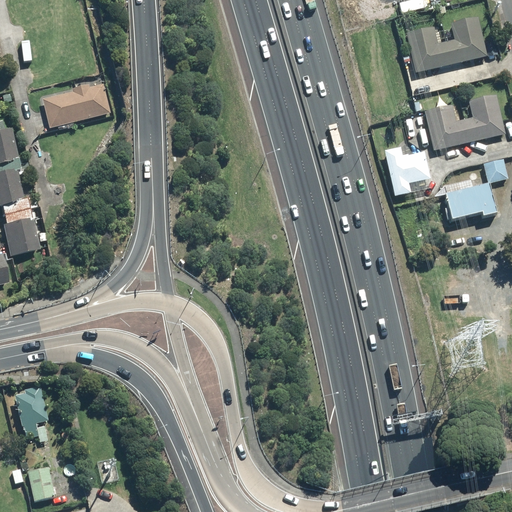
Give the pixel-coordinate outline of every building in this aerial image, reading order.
[(435,47),(431,30),(403,36),(412,76),(416,75),(484,60),(476,21),(448,27),(451,44),(435,47)] [(420,96),(416,75),(412,76),(405,78),(409,99),(420,96)] [(93,87),(92,84),(73,88),(74,93),(45,99),(51,129),(113,115),(107,84),(93,87)] [(452,124),(449,109),(421,115),(429,153),(503,138),(494,99),(464,105),(468,121),(452,124)] [(0,172),(17,169),(21,168),(12,129),(7,130),(4,120),(0,121),(0,172)] [(397,150),(380,154),(390,200),(428,192),(420,155),(399,159),(397,150)] [(501,162),(481,166),(485,187),(506,182),(501,162)] [(24,199),(17,169),(0,172),(0,206),(1,206),(3,215),(5,215),(33,209),(37,208),(35,202),(30,203),(29,198),(24,199)] [(481,218),(482,221),(497,218),(490,188),(446,197),(451,224),(481,218)] [(36,220),(33,209),(5,215),(7,224),(3,225),(9,256),(39,250),(33,221),(36,220)] [(0,285),(8,284),(2,254),(0,254),(0,285)] [(38,426),(51,423),(43,386),(15,393),(26,441),(41,437),(38,426)] [(52,468),(29,474),(35,502),(58,497),(52,468)]
